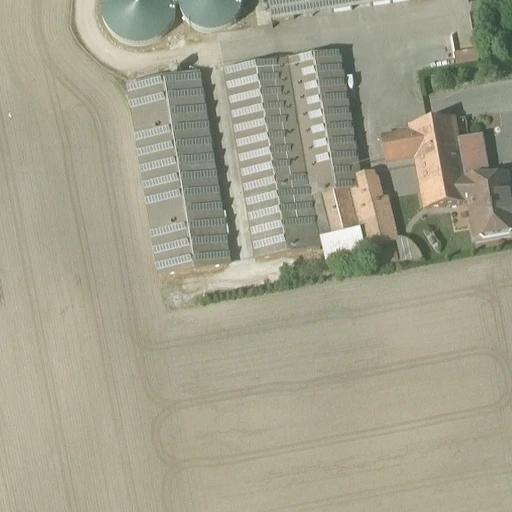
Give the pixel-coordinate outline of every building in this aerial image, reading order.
[(266,0),(272,29),(431,3),(430,0),(266,0)] [(339,59),(224,77),(255,267),(320,257),(318,246),(359,237),(364,257),(397,248),(387,205),(380,206),(374,180),(360,183),(339,59)] [(197,82),(131,93),(162,282),(228,272),(197,82)] [(453,125),(410,133),(411,139),(382,145),(384,156),(413,151),(416,163),(459,155),(453,125)] [(459,155),(416,163),(413,151),(384,156),(386,169),(416,164),(425,215),(471,206),(474,221),(472,222),(475,241),(511,234),(511,220),(505,179),(464,186),(459,155)]
